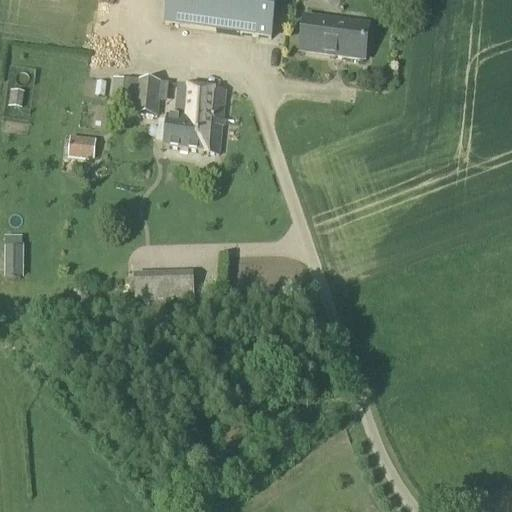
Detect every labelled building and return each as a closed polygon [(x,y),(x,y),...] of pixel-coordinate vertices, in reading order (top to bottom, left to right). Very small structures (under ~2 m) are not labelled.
[(166,0),(162,28),(270,43),(276,0),(166,0)] [(363,63),(368,30),(305,22),(300,55),(363,63)] [(157,120),(161,87),(138,84),(134,118),(157,120)] [(217,158),(225,95),(179,89),(174,123),(167,122),(164,152),(217,158)] [(0,128),(98,134),(100,99),(0,92),(0,128)] [(75,165),(100,163),(100,148),(74,149),(75,165)] [(28,278),(29,246),(15,246),(14,278),(28,278)] [(135,300),(164,299),(163,278),(135,279),(135,300)]
